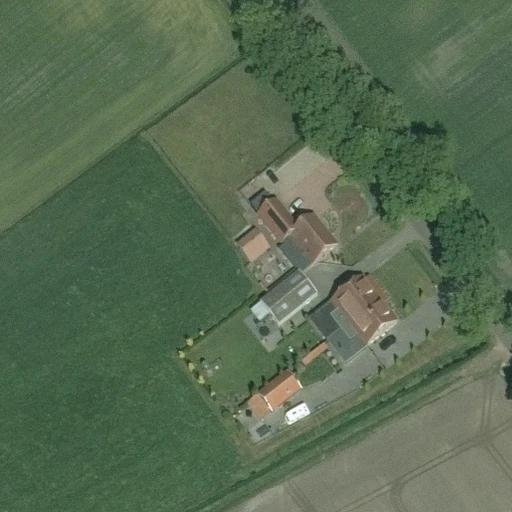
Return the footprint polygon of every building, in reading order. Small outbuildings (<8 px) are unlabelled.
[(314,219),(299,231),(277,203),(259,216),(281,245),(291,238),(314,267),(337,249),(314,219)] [(264,234),(244,243),(252,259),(272,250),(264,234)] [(316,296),(299,274),(260,304),(278,327),(316,296)] [(358,337),(367,348),(396,325),(374,296),(377,294),(367,281),(364,284),(362,281),(332,304),(339,313),(331,319),(350,343),(358,337)] [(228,330),(258,308),(253,300),(222,322),(228,330)] [(360,383),(373,373),(364,362),(351,373),(360,383)] [(271,413),(299,391),(287,375),(259,398),(271,413)]
